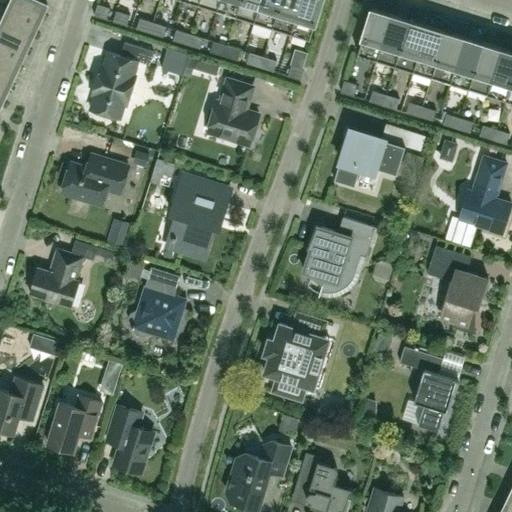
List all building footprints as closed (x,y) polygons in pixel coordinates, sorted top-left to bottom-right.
[(39,22),(47,3),(39,0),(11,0),(8,8),(39,22)] [(218,9),(220,0),(200,0),(199,3),(218,9)] [(236,15),(240,0),(220,0),(218,9),(236,15)] [(255,20),(260,0),(240,0),(236,15),(255,20)] [(273,26),(281,0),(260,0),(255,20),(273,26)] [(291,32),(301,0),(281,0),(273,26),(291,32)] [(310,38),(322,0),(301,0),(291,32),(310,38)] [(94,15),(106,18),(110,7),(98,3),(94,15)] [(377,58),(391,13),(372,7),(358,53),(377,58)] [(31,39),(39,22),(8,8),(0,25),(31,39)] [(113,21),(127,25),(131,13),(117,10),(113,21)] [(395,64),(409,19),(391,13),(377,58),(395,64)] [(136,28),(150,32),(153,22),(140,17),(136,28)] [(414,70),(428,25),(409,19),(395,64),(414,70)] [(153,22),(150,32),(163,36),(167,26),(153,22)] [(0,46),(23,56),(31,39),(0,25),(0,46)] [(432,76),(446,31),(428,25),(414,70),(432,76)] [(173,39),(187,43),(190,33),(176,29),(173,39)] [(451,81),(465,36),(446,31),(432,76),(451,81)] [(203,37),(190,33),(187,43),(200,47),(203,37)] [(469,87),(483,42),(465,36),(451,81),(469,87)] [(210,51),(224,55),(227,44),(213,40),(210,51)] [(136,74),(134,74),(139,60),(150,64),(154,50),(124,42),(120,55),(108,51),(104,64),(102,64),(92,94),(94,95),(90,108),(121,117),(125,104),(127,105),(136,74)] [(487,93),(501,48),(483,42),(469,87),(487,93)] [(240,48),(227,44),(224,55),(237,59),(240,48)] [(0,67),(15,74),(23,56),(0,46),(0,67)] [(165,59),(185,65),(188,53),(168,47),(165,59)] [(506,99),(511,78),(511,51),(501,48),(487,93),(506,99)] [(246,62),(260,67),(264,56),(250,51),(246,62)] [(277,60),(264,56),(260,67),(274,71),(277,60)] [(292,63),(288,75),(300,79),(304,67),(292,63)] [(0,88),(7,91),(15,74),(0,67),(0,88)] [(246,109),(253,86),(228,78),(220,101),(217,100),(216,105),(213,106),(211,108),(210,109),(209,110),(208,113),(207,115),(207,116),(207,118),(207,119),(207,122),(208,124),(208,125),(209,126),(208,131),(250,144),(259,113),(246,109)] [(345,80),(341,91),(353,95),(357,84),(345,80)] [(369,100),(383,105),(386,94),(373,90),(369,100)] [(443,106),(453,109),(458,93),(448,90),(443,106)] [(399,99),(386,94),(383,105),(396,109),(399,99)] [(177,99),(177,116),(202,117),(202,99),(177,99)] [(406,112),(419,116),(423,105),(409,101),(406,112)] [(424,106),(423,105),(419,116),(433,120),(436,110),(424,106)] [(456,128),(460,117),(446,113),(443,124),(456,128)] [(473,121),(460,117),(456,128),(470,132),(473,121)] [(479,135),(493,139),(496,129),(483,124),(479,135)] [(397,172),(405,145),(350,128),(349,129),(350,129),(334,180),(355,186),(361,166),(375,170),(376,166),(397,172)] [(510,133),(496,129),(493,139),(506,143),(510,133)] [(421,149),(425,135),(425,134),(410,130),(405,145),(421,149)] [(446,141),(441,157),(449,159),(454,157),(457,144),(446,141)] [(140,152),(136,164),(147,167),(150,155),(140,152)] [(120,195),(125,179),(129,165),(91,153),(86,166),(71,162),(62,191),(102,204),(106,190),(120,195)] [(511,202),(496,197),(507,162),(484,154),(473,190),(468,189),(464,202),(461,203),(459,210),(461,213),(453,238),(471,243),(478,223),(485,225),(484,228),(502,233),(511,202)] [(219,227),(227,202),(231,188),(183,173),(171,212),(180,215),(170,246),(191,252),(192,250),(206,254),(215,226),(219,227)] [(355,273),(361,254),(366,256),(376,226),(343,216),(338,231),(319,225),(319,224),(317,224),(308,247),(309,247),(311,247),(304,271),(312,273),(309,283),(311,285),(314,287),(317,289),(320,290),(319,294),(320,294),(321,290),(325,291),(328,292),(332,291),(334,291),(337,290),(340,289),(341,288),(345,286),(347,285),(349,283),(350,282),(352,279),(353,278),(354,276),(355,273)] [(120,248),(123,224),(110,223),(107,246),(120,248)] [(417,238),(419,232),(411,230),(408,239),(414,240),(417,238)] [(30,293),(71,306),(79,279),(77,278),(84,256),(94,259),(98,246),(76,239),(72,252),(57,247),(50,270),(39,266),(30,293)] [(482,298),(488,278),(467,271),(471,255),(436,244),(427,272),(451,280),(440,316),(454,320),(453,326),(475,333),(476,332),(474,331),(475,312),(473,312),(477,296),(482,298)] [(129,260),(125,274),(139,278),(143,264),(129,260)] [(389,288),(395,269),(377,263),(371,283),(389,288)] [(182,307),(185,299),(174,296),(181,275),(152,266),(145,288),(146,288),(140,308),(131,313),(129,319),(137,333),(142,335),(151,331),(173,337),(173,335),(180,337),(189,310),(182,307)] [(432,315),(437,280),(427,278),(422,314),(432,315)] [(315,389),(331,336),(322,334),(326,321),(296,311),(291,325),(280,322),(275,337),(268,335),(262,354),(269,357),(264,372),(275,375),(270,389),(302,399),(306,387),(315,389)] [(379,334),(374,350),(387,354),(392,338),(379,334)] [(60,357),(64,343),(54,341),(50,354),(60,357)] [(447,411),(457,377),(439,372),(443,357),(405,345),(400,361),(424,369),(414,400),(424,403),(418,422),(439,429),(445,410),(447,411)] [(33,419),(43,384),(16,376),(11,392),(0,388),(0,427),(14,432),(19,415),(33,419)] [(92,437),(102,401),(79,394),(76,405),(60,400),(47,442),(74,451),(80,433),(92,437)] [(149,447),(154,431),(141,427),(139,422),(142,411),(118,404),(107,441),(120,445),(114,463),(141,471),(146,455),(151,452),(149,447)] [(358,421),(374,425),(378,411),(362,407),(358,421)] [(258,508),(270,470),(282,474),(291,445),(273,439),(264,444),(260,456),(246,451),(237,456),(227,491),(235,506),(241,503),(258,508)] [(344,511),(352,487),(335,482),(337,476),(338,475),(338,474),(338,473),(339,472),(339,471),(338,470),(338,468),(337,467),(336,466),(334,465),(333,464),(332,464),(331,464),(319,460),(321,455),(306,451),(291,499),(316,506),(313,511),(344,511)] [(437,481),(440,470),(429,467),(427,472),(430,479),(437,481)] [(398,511),(404,496),(375,487),(367,511),(368,511),(398,511)] [(511,511),(511,504),(506,502),(501,511),(511,511)]
